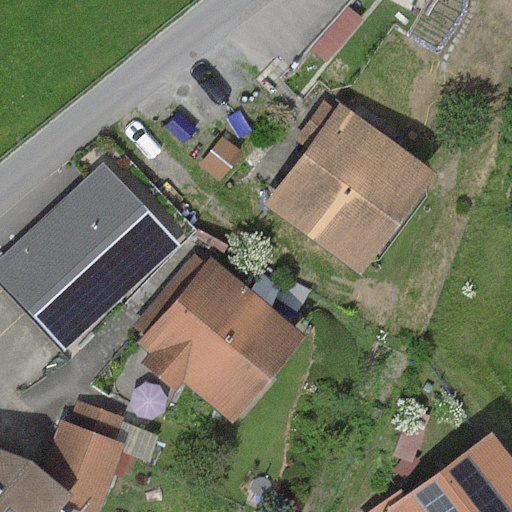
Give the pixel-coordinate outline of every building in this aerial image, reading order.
[(430,173),(335,104),(332,109),(322,102),(298,135),(306,141),(259,205),(356,275),(430,173)] [(101,164),(0,258),(0,284),(63,352),(177,245),(101,164)] [(209,258),(136,343),(148,353),(139,364),(173,392),(181,382),(229,423),(302,338),(209,258)] [(70,426),(60,423),(42,472),(68,493),(58,505),(78,511),(96,511),(121,446),(112,442),(121,419),(78,404),(70,426)] [(511,511),(511,465),(488,432),(381,508),(384,511),(511,511)] [(0,450),(0,511),(52,511),(58,505),(68,493),(42,472),(26,460),(0,450)]
